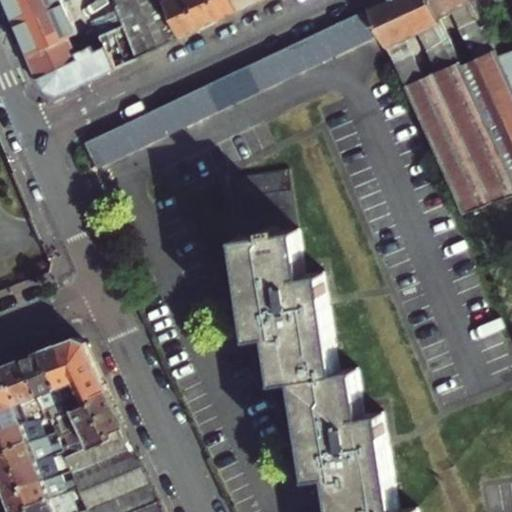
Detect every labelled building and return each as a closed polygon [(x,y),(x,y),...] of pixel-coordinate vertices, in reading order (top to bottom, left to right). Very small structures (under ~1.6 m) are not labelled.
[(5,0),(16,23),(68,0),(5,0)] [(68,0),(16,23),(31,57),(96,29),(119,19),(118,17),(112,2),(110,0),(68,0)] [(116,0),(112,2),(118,17),(154,0),(116,0)] [(154,0),(118,17),(119,19),(125,30),(170,10),(165,0),(154,0)] [(165,0),(170,10),(172,13),(177,24),(184,39),(203,30),(189,0),(165,0)] [(189,0),(203,30),(223,21),(213,0),(189,0)] [(237,0),(213,0),(223,21),(243,12),(237,0)] [(237,0),(243,12),(265,1),(264,0),(237,0)] [(454,12),(449,0),(384,0),(371,6),(372,8),(384,34),(388,42),(413,30),(420,27),(429,47),(433,45),(443,65),(460,57),(442,18),(454,12)] [(473,0),(449,0),(454,12),(442,18),(460,57),(443,65),(439,66),(432,70),(406,82),(467,212),(511,194),(511,85),(499,56),(477,7),(473,0)] [(100,167),(200,120),(213,115),(384,34),(372,8),(87,141),(100,167)] [(170,10),(125,30),(132,45),(177,24),(172,13),(170,10)] [(177,24),(132,45),(139,60),(184,39),(177,24)] [(96,29),(31,57),(46,91),(60,97),(119,70),(109,47),(105,49),(96,29)] [(432,70),(413,30),(388,42),(406,82),(432,70)] [(433,45),(429,47),(439,66),(443,65),(433,45)] [(511,50),(499,56),(511,85),(511,50)] [(336,511),(418,511),(418,506),(399,510),(384,408),(366,410),(360,368),(341,370),(328,272),(308,274),(294,171),(237,179),(245,238),(241,239),(254,338),(273,335),(280,383),(298,380),(311,478),(330,475),(336,511)] [(77,337),(62,343),(82,394),(86,405),(94,401),(92,397),(110,387),(90,343),(77,337)] [(82,394),(62,343),(43,351),(51,370),(55,368),(68,401),(77,397),(82,394)] [(51,370),(43,351),(23,359),(31,377),(37,375),(50,408),(54,419),(59,417),(55,407),(68,401),(55,368),(51,370)] [(23,359),(5,367),(12,384),(16,383),(29,416),(44,410),(50,408),(37,375),(31,377),(23,359)] [(5,367),(0,368),(0,405),(2,411),(9,409),(14,422),(29,416),(16,383),(12,384),(5,367)] [(86,405),(81,407),(72,411),(60,417),(63,424),(57,426),(57,427),(62,439),(71,435),(103,420),(101,415),(119,407),(110,387),(92,397),(94,401),(86,405)] [(82,394),(77,397),(81,407),(86,405),(82,394)] [(72,411),(68,401),(55,407),(59,417),(60,417),(72,411)] [(111,434),(128,426),(119,407),(101,415),(103,420),(71,435),(74,444),(65,448),(70,459),(112,439),(111,434)] [(50,408),(44,410),(52,430),(57,427),(57,426),(54,419),(50,408)] [(9,409),(2,411),(6,420),(3,421),(5,426),(14,422),(9,409)] [(44,410),(29,416),(14,422),(5,426),(1,427),(2,432),(0,432),(0,455),(14,450),(13,446),(52,430),(44,410)] [(134,511),(163,500),(128,426),(111,434),(112,439),(70,459),(70,461),(73,467),(78,481),(80,486),(83,493),(88,505),(89,509),(90,511),(134,511)] [(20,465),(59,449),(52,430),(13,446),(14,450),(0,455),(0,469),(3,477),(21,469),(20,465)] [(28,485),(68,469),(73,467),(70,461),(65,463),(59,449),(20,465),(21,469),(3,477),(10,496),(29,488),(28,485)] [(73,483),(68,469),(28,485),(29,488),(10,496),(16,511),(25,511),(36,508),(35,503),(80,486),(78,481),(73,483)] [(69,511),(79,508),(75,497),(83,493),(80,486),(35,503),(36,508),(25,511),(69,511)] [(79,508),(88,505),(83,493),(75,497),(79,508)] [(168,511),(163,500),(134,511),(168,511)]
